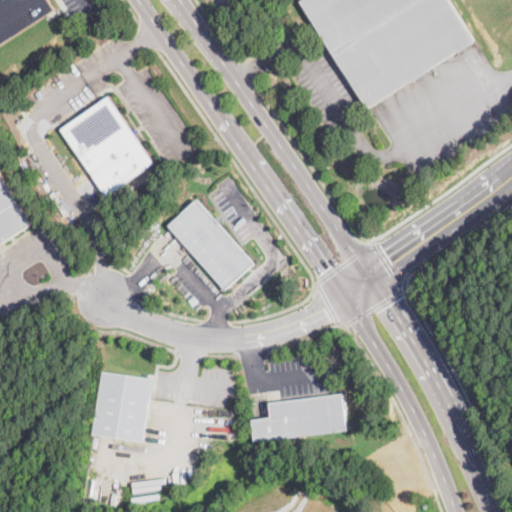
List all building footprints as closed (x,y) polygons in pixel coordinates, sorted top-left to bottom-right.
[(0,44),(0,0),(50,0),(56,9),(0,44)] [(449,0),(476,42),(461,52),(460,50),(414,83),(412,80),(369,108),(301,1),(302,0),(449,0)] [(156,162),(107,196),(61,130),(110,96),(156,162)] [(0,244),(0,171),(34,222),(0,244)] [(254,263),(226,289),(169,225),(197,199),(254,263)] [(145,441),(94,433),(103,370),(154,377),(145,441)] [(350,429),(256,441),(253,418),(272,415),(270,402),(345,392),(350,429)]
